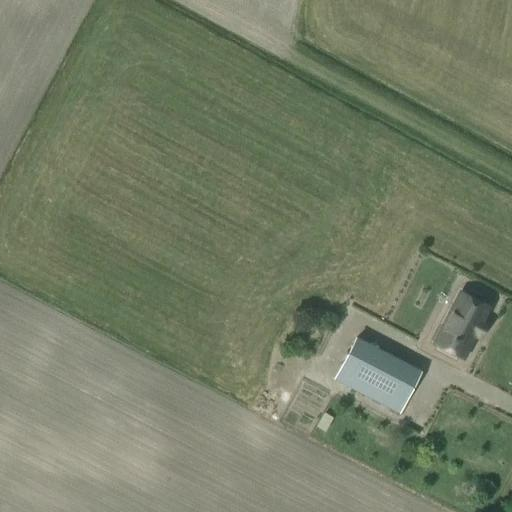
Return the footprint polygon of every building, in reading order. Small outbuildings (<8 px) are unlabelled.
[(340,298),(385,316),(408,260),(372,246),(360,276),(351,273),(340,298)] [(421,349),(446,293),(426,284),(400,339),(421,349)] [(490,308),(462,293),(456,303),(445,325),(451,329),(442,346),(464,358),(476,335),(478,337),(485,323),(483,321),(490,308)] [(314,346),(323,322),(299,313),(290,338),(314,346)] [(421,371),(355,336),(332,381),(398,415),(404,404),(421,371)] [(332,418),(323,413),(314,427),(324,433),(332,418)]
